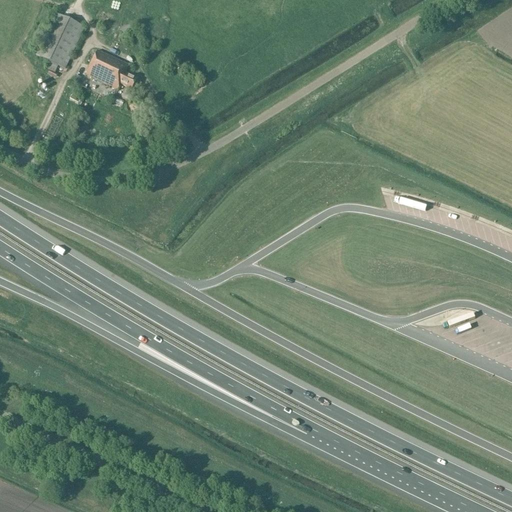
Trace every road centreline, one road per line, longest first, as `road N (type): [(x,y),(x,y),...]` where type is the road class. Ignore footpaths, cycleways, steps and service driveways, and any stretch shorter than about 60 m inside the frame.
road 1 (motorway): [(511,499),(199,342),(0,218)]
road 2 (unclassified): [(458,0),(225,145),(156,175),(67,180),(0,156)]
road 3 (motorway): [(0,248),(341,446)]
road 4 (motorway): [(0,282),(303,438),(341,446)]
road 5 (tertiary): [(200,511),(0,416)]
road 6 (motorway): [(182,287),(0,194)]
road 7 (motorway): [(341,446),(472,511)]
